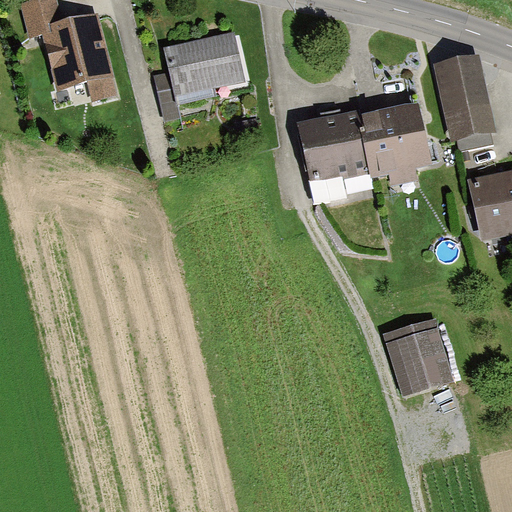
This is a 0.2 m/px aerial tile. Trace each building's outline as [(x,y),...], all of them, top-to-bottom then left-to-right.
[(114,80),(116,80),(100,16),(65,24),(59,0),(39,0),(19,5),(29,43),(42,40),(56,96),(88,88),(93,105),(118,98),(114,80)] [(235,35),(164,50),(169,73),(153,77),(163,124),(181,121),(178,110),(216,101),(214,92),(246,85),(235,35)] [(481,57),(435,67),(451,146),(458,144),(460,154),(494,146),(492,137),(498,135),(481,57)] [(361,113),(297,126),(314,207),(347,200),(343,182),(370,176),(371,181),(390,177),(392,188),(419,182),(416,172),(434,168),(420,105),(362,117),(361,113)] [(258,119),(234,124),(239,146),(262,141),(258,119)] [(511,173),(468,183),(482,245),(511,238),(511,173)] [(436,321),(384,337),(403,400),(456,384),(436,321)]
